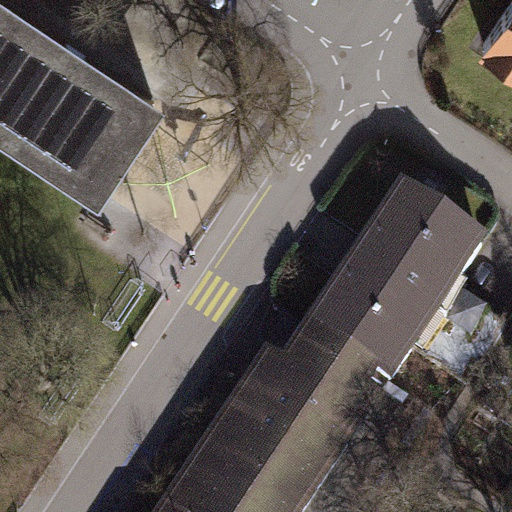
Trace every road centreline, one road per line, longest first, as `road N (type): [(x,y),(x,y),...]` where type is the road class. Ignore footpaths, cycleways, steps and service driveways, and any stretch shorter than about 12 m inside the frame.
road 1 (residential): [(83,511),(365,77)]
road 2 (residential): [(365,77),(511,183)]
road 3 (residential): [(265,0),(365,77)]
